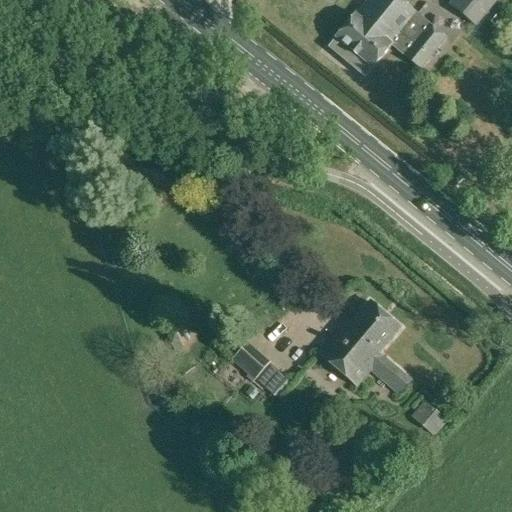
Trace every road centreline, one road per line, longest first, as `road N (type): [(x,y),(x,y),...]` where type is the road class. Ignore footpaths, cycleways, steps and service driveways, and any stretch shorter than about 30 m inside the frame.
road 1 (primary): [(511,272),(178,0)]
road 2 (track): [(0,50),(264,106),(293,91)]
